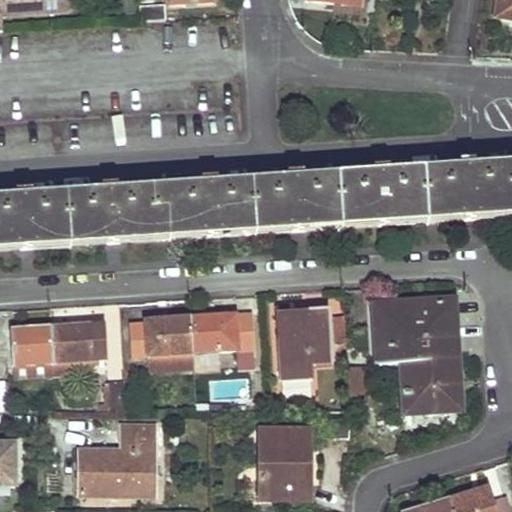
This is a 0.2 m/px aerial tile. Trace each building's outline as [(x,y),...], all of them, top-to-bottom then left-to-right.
[(0,0),(0,31),(2,31),(1,17),(69,12),(67,0),(0,0)] [(360,9),(361,0),(306,0),(306,3),(360,9)] [(511,0),(497,0),(495,18),(511,20),(511,0)] [(138,10),(139,23),(163,21),(163,9),(138,10)] [(464,224),(511,220),(511,167),(459,171),(464,224)] [(459,171),(424,173),(427,226),(464,224),(459,171)] [(375,229),(427,226),(424,173),(371,177),(375,229)] [(303,234),(375,229),(371,177),(301,181),(303,234)] [(153,243),(303,234),(301,181),(226,186),(150,191),(153,243)] [(150,191),(116,193),(119,245),(153,243),(150,191)] [(19,251),(119,245),(116,193),(16,200),(19,251)] [(0,252),(19,251),(16,200),(0,200),(0,252)] [(421,302),(373,306),(376,366),(399,365),(400,367),(452,364),(449,338),(454,338),(451,295),(421,297),(421,302)] [(277,341),(279,366),(312,364),(331,362),(328,310),(308,311),(308,317),(283,319),(284,341),(277,341)] [(308,311),(275,315),(277,341),(284,341),(283,319),(308,317),(308,311)] [(220,318),(190,320),(192,354),(237,351),(252,350),(250,317),(220,318)] [(145,325),(132,326),(133,358),(152,357),(192,354),(190,320),(145,323),(145,325)] [(50,328),(52,364),(86,362),(105,361),(102,325),(88,326),(88,330),(76,331),(76,327),(50,328)] [(15,367),(52,364),(50,328),(21,330),(22,334),(10,335),(12,367),(15,367)] [(253,370),(252,350),(237,351),(238,371),(253,370)] [(153,371),(193,368),(192,354),(152,357),(153,371)] [(86,362),(52,364),(53,377),(86,375),(86,362)] [(52,364),(15,367),(16,379),(53,377),(52,364)] [(312,364),(279,366),(280,379),(313,377),(312,364)] [(403,416),(459,412),(456,397),(452,364),(400,367),(403,416)] [(349,401),(364,400),(362,369),(347,370),(349,401)] [(97,405),(97,409),(126,409),(124,382),(108,384),(108,387),(102,387),(103,405),(97,405)] [(195,404),(195,412),(212,412),(215,412),(214,404),(195,404)] [(228,404),(214,404),(215,412),(229,413),(228,404)] [(319,441),(348,441),(349,413),(320,413),(320,426),(319,441)] [(129,497),(152,498),(153,428),(121,427),(120,453),(79,453),(79,497),(81,497),(129,497)] [(259,501),(309,502),(309,483),(310,432),(260,431),(259,501)] [(0,487),(15,487),(14,445),(0,444),(0,487)] [(487,490),(474,494),(475,499),(488,495),(487,490)] [(474,494),(450,501),(453,511),(507,511),(504,501),(491,505),(488,495),(475,499),(474,494)] [(453,511),(450,501),(429,508),(430,511),(453,511)]
